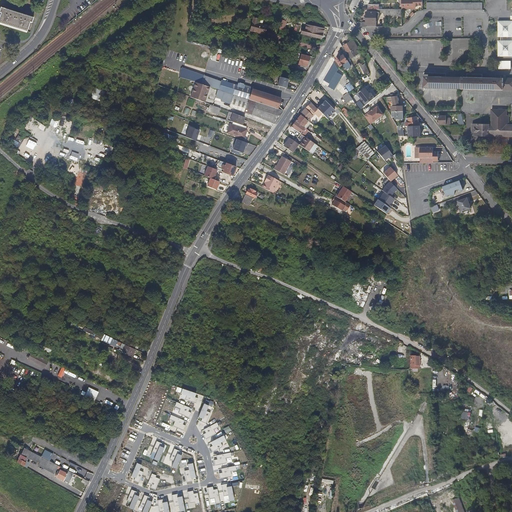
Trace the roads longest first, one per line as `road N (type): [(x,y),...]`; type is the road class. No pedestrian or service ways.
road 1 (secondary): [(100,470),(189,261),(333,40)]
road 2 (track): [(0,150),(66,204),(194,252)]
road 3 (residential): [(343,18),(462,159)]
road 4 (unknown): [(130,406),(0,347)]
road 5 (residential): [(198,445),(211,481),(154,493),(121,479)]
